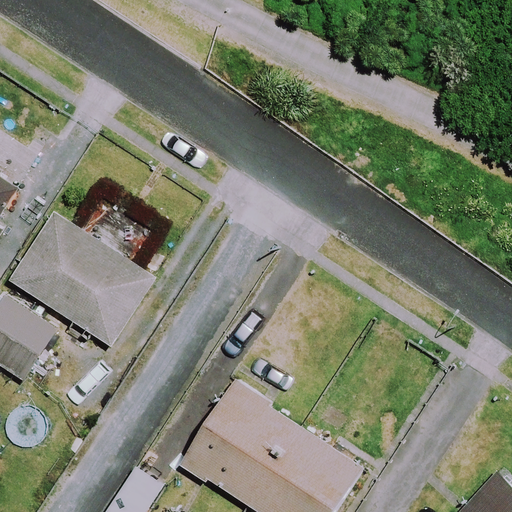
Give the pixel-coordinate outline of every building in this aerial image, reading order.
[(0,220),(19,190),(0,177),(0,220)] [(157,279),(57,216),(16,282),(115,345),(157,279)] [(61,331),(11,298),(0,314),(0,364),(26,382),(61,331)] [(333,511),(362,467),(232,385),(183,462),(261,511),(333,511)] [(144,511),(162,487),(138,471),(110,511),(144,511)] [(511,511),(511,488),(498,476),(466,511),(511,511)]
